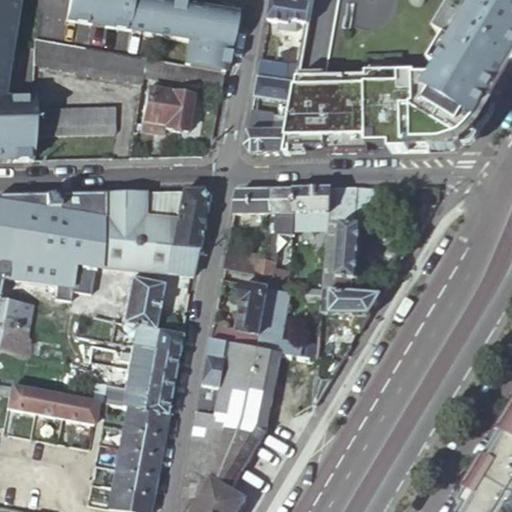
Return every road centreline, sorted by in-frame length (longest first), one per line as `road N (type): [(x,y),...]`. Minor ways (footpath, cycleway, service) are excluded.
road 1 (secondary): [(502,185),(478,245),(322,511)]
road 2 (residential): [(220,174),(161,511)]
road 3 (residential): [(220,174),(478,174),(502,185)]
road 4 (secondary): [(377,511),(511,281)]
road 5 (residential): [(0,180),(220,174)]
road 6 (residential): [(251,0),(220,174)]
